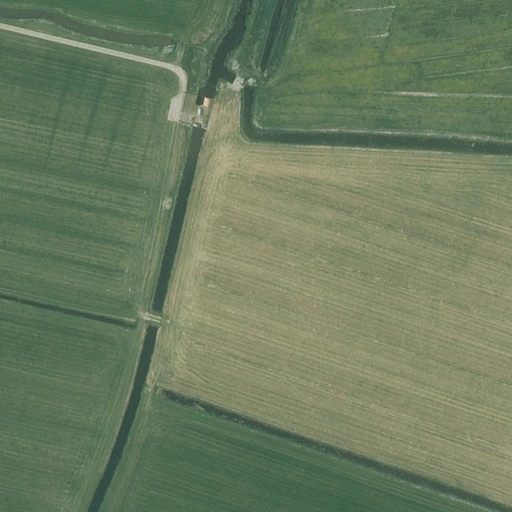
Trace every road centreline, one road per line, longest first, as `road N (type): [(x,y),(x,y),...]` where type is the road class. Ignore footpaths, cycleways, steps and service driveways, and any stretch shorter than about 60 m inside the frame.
road 1 (track): [(163,320),(139,314),(182,75),(0,25)]
road 2 (track): [(139,314),(0,286)]
